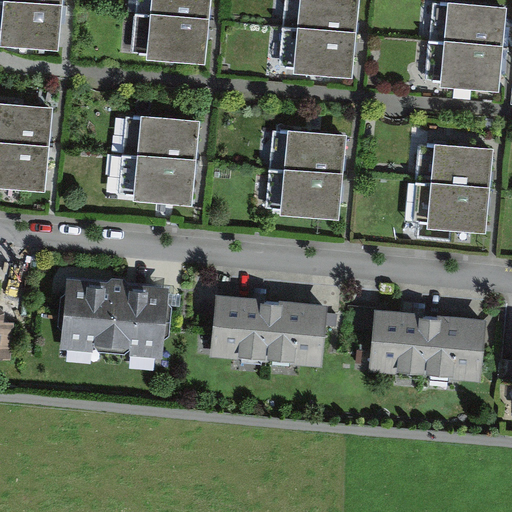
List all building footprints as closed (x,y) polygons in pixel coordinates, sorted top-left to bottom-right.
[(61,0),(0,0),(0,33),(59,38),(61,16),(61,0)] [(141,0),(141,5),(212,10),(213,0),(141,0)] [(291,0),(290,20),(362,25),(363,5),(363,0),(291,0)] [(438,0),(436,36),(508,41),(509,23),(510,0),(438,0)] [(212,10),(141,5),(138,46),(210,51),(211,31),(212,10)] [(362,25),(290,20),(287,61),(359,66),(360,46),(362,25)] [(508,41),(436,36),(433,77),(505,82),(506,65),(508,41)] [(0,92),(0,136),(51,140),(53,117),(54,96),(0,92)] [(136,105),(133,149),(204,154),(206,132),(207,110),(136,105)] [(280,119),(277,164),(348,169),(350,144),(352,124),(280,119)] [(427,134),(424,179),(496,184),(497,164),(499,139),(427,134)] [(51,140),(0,136),(0,177),(48,181),(49,163),(51,140)] [(204,154),(133,149),(130,190),(201,195),(203,174),(204,154)] [(348,169),(277,164),(274,205),(346,210),(347,186),(348,169)] [(496,184),(424,179),(421,220),(493,225),(494,204),(496,184)] [(68,343),(163,350),(168,288),(73,281),(68,343)] [(218,348),(319,357),(325,294),(224,285),(218,348)] [(378,364),(478,371),(483,312),(382,305),(378,364)]
